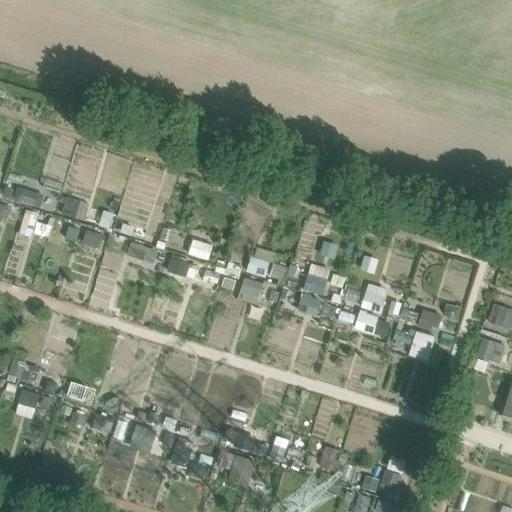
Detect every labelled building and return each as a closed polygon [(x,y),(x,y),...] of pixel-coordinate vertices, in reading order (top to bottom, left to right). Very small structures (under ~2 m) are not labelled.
[(40,194),(19,188),(16,202),(39,207),(40,194)] [(87,201),(65,194),(60,211),(82,218),(87,201)] [(0,201),(0,214),(6,217),(9,204),(0,201)] [(25,207),(17,232),(30,236),(38,211),(25,207)] [(113,211),(103,208),(97,226),(107,229),(113,211)] [(37,220),(33,231),(47,236),(51,225),(37,220)] [(79,228),(68,224),(64,236),(76,240),(79,228)] [(103,232),(83,227),(81,241),(102,248),(103,232)] [(208,244),(188,239),(186,247),(184,254),(205,260),(208,244)] [(131,240),(127,253),(153,261),(157,249),(131,240)] [(321,240),(319,255),(335,258),(338,243),(321,240)] [(269,260),(249,253),(235,295),(254,303),(269,260)] [(166,275),(189,282),(195,264),(172,256),(166,275)] [(309,262),(300,289),(323,297),(332,269),(309,262)] [(224,275),(221,285),(232,288),(235,279),(224,275)] [(384,286),(366,281),(353,326),(372,331),(384,286)] [(303,292),(297,309),(315,315),(320,298),(303,292)] [(486,323),(508,331),(511,320),(511,307),(494,301),(486,323)] [(433,338),(413,331),(405,353),(424,360),(433,338)] [(511,381),(501,416),(511,419),(511,381)] [(36,390),(19,386),(14,411),(31,414),(36,390)] [(44,394),(39,407),(47,409),(52,396),(44,394)] [(68,414),(67,421),(82,428),(89,412),(72,406),(62,402),(60,411),(68,414)] [(91,425),(109,432),(115,417),(96,410),(91,425)] [(165,415),(163,424),(174,426),(176,417),(165,415)] [(117,418),(111,434),(121,438),(127,422),(117,418)] [(135,423),(131,439),(153,445),(157,429),(135,423)] [(236,448),(254,451),(257,431),(239,428),(236,448)] [(176,436),(171,454),(190,460),(195,442),(176,436)] [(337,465),(342,450),(331,446),(326,461),(337,465)] [(228,478),(248,486),(255,461),(220,449),(216,463),(231,468),(228,478)] [(406,459),(389,452),(377,486),(395,492),(406,459)] [(190,461),(186,473),(202,478),(205,466),(190,461)] [(365,473),(361,486),(375,490),(379,477),(365,473)] [(358,493),(355,505),(367,508),(369,496),(358,493)] [(378,498),(375,507),(391,511),(395,503),(378,498)]
